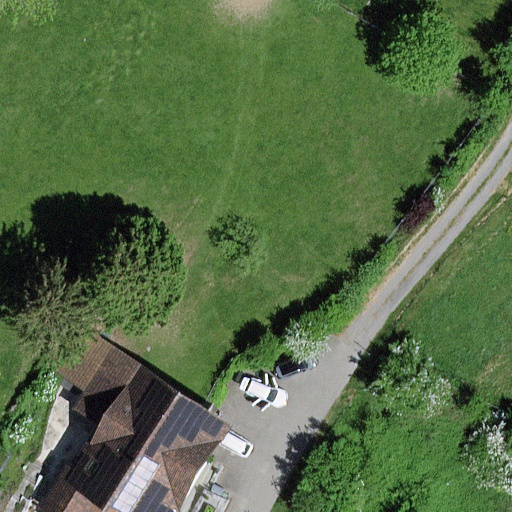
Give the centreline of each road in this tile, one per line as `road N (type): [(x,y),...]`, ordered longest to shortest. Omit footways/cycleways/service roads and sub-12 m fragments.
road 1 (track): [(511,154),(339,368)]
road 2 (residential): [(258,511),(339,368)]
